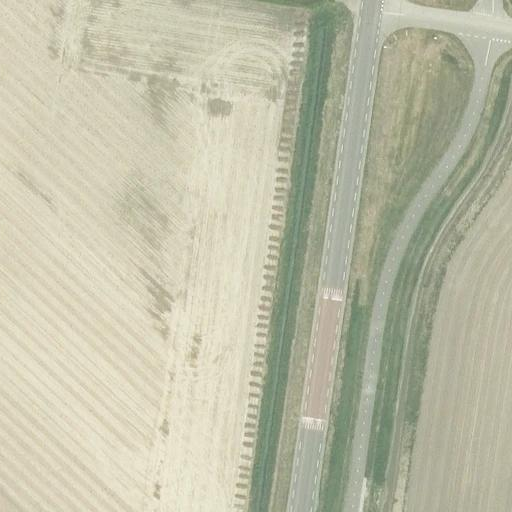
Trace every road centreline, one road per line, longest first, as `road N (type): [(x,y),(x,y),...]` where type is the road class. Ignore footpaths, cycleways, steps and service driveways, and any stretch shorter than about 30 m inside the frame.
road 1 (secondary): [(301,511),(369,12)]
road 2 (unclassified): [(511,35),(369,12)]
